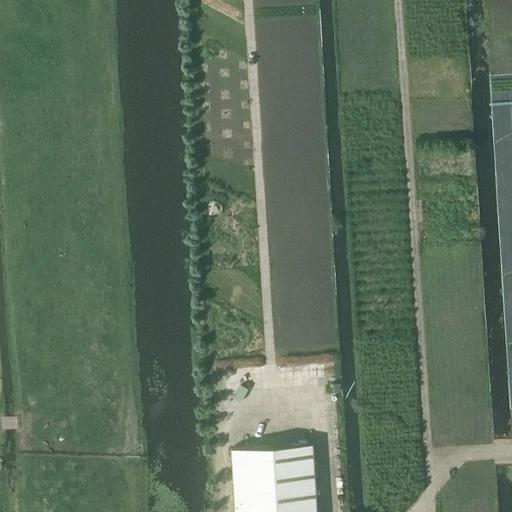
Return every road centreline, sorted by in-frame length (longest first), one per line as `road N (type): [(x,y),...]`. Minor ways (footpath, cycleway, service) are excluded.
road 1 (track): [(327,511),(322,442),(269,366),(246,0)]
road 2 (track): [(429,492),(397,0)]
road 3 (track): [(413,511),(459,456),(511,452)]
